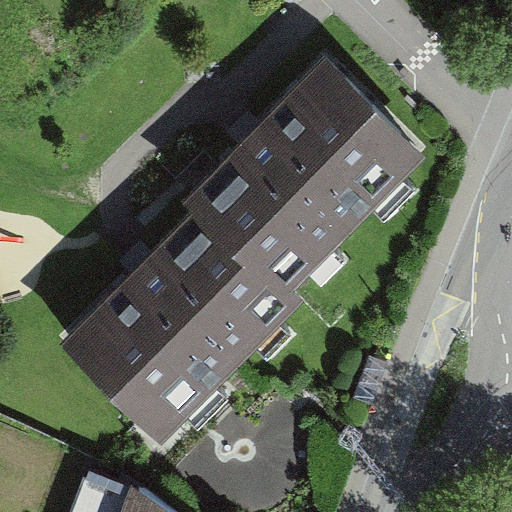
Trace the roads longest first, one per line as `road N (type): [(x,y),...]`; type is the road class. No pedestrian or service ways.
road 1 (residential): [(511,133),(374,0)]
road 2 (residential): [(511,210),(502,314),(511,362)]
road 3 (residential): [(511,406),(416,511)]
